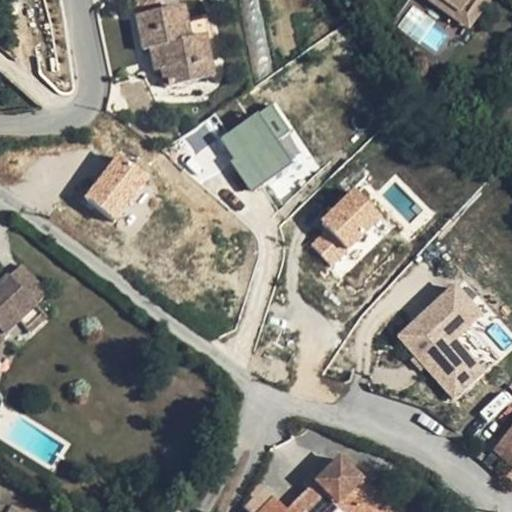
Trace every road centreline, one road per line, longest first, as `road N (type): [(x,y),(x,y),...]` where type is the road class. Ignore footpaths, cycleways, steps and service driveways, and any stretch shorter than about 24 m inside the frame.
road 1 (residential): [(0,185),(268,392),(477,470),(508,511)]
road 2 (residential): [(73,0),(97,94),(80,120),(0,124)]
road 3 (unknown): [(268,392),(217,511)]
